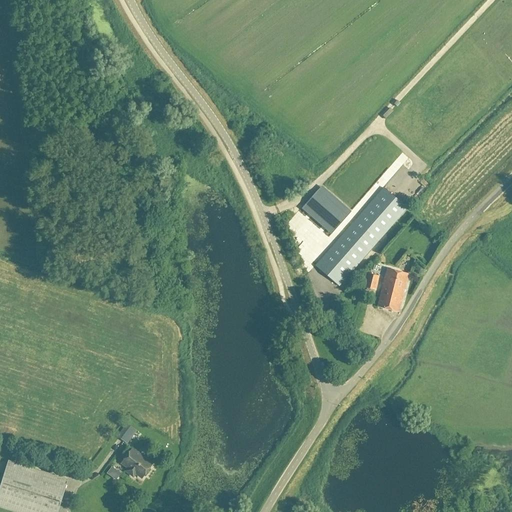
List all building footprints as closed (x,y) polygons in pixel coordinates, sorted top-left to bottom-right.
[(339,286),(407,209),(383,188),(315,266),(339,286)] [(318,191),(306,205),(336,231),(348,217),(318,191)] [(400,269),(408,272),(411,265),(402,262),(400,269)] [(398,313),(408,274),(387,269),(377,307),(398,313)] [(375,290),(379,276),(366,273),(363,287),(375,290)] [(126,423),(116,436),(127,444),(137,431),(126,423)] [(152,464),(132,449),(122,463),(128,468),(125,471),(133,477),(136,474),(142,478),(145,474),(147,475),(151,470),(149,469),(152,464)] [(0,507),(15,511),(57,511),(67,480),(8,462),(0,487),(0,507)]
